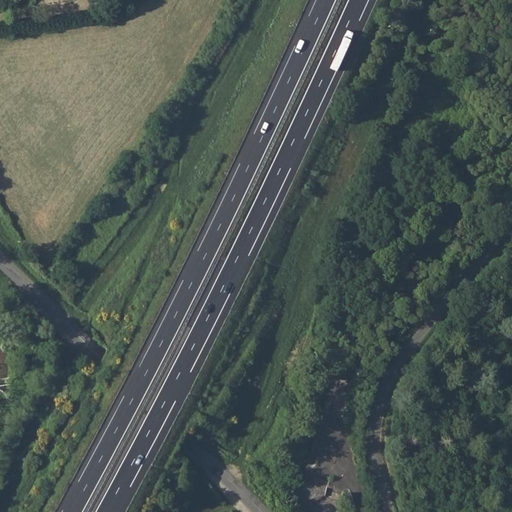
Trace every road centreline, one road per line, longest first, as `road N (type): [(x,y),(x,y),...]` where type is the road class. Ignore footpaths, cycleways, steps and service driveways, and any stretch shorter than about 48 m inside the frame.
road 1 (motorway): [(326,0),(72,511)]
road 2 (motorway): [(106,511),(358,0)]
road 3 (unclassified): [(395,511),(379,458),(378,417),(392,381),(511,225)]
road 4 (tertiary): [(0,262),(209,462)]
road 5 (track): [(72,332),(29,416),(0,500)]
